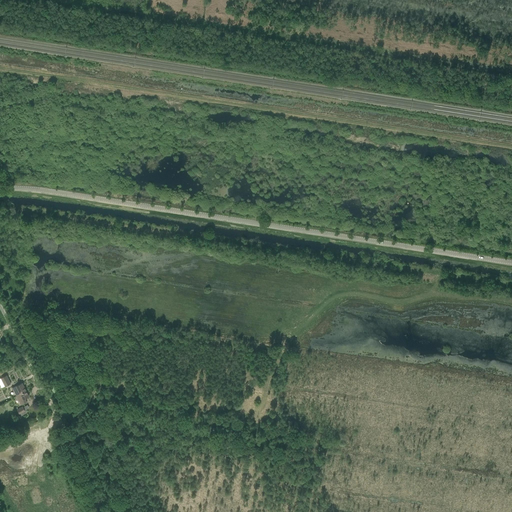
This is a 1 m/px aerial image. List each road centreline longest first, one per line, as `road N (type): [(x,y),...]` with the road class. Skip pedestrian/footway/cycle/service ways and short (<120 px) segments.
road 1 (track): [(0,67),(511,147)]
road 2 (tertiary): [(511,263),(0,188)]
road 3 (track): [(39,381),(105,511)]
